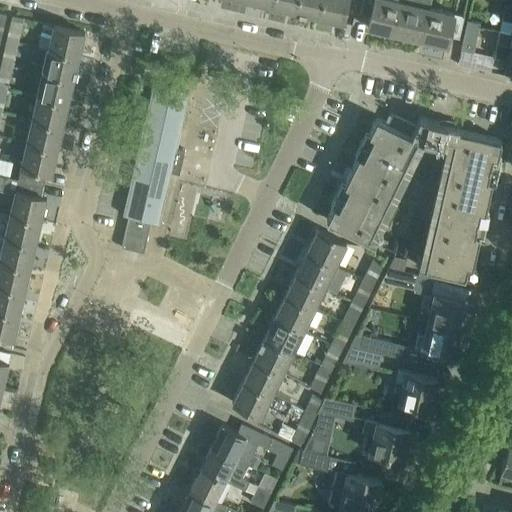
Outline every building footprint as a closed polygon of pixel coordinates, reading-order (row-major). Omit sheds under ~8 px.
[(270,0),(270,5),(293,10),(295,0),(270,0)] [(295,0),(293,10),(317,16),(320,0),(295,0)] [(320,0),(317,16),(342,22),(347,0),(320,0)] [(362,0),(361,4),(372,7),(367,27),(393,33),(400,0),(362,0)] [(400,0),(393,33),(418,38),(423,18),(426,6),(427,0),(400,0)] [(503,18),(500,30),(511,33),(511,5),(505,4),(501,17),(503,18)] [(423,18),(418,38),(446,45),(451,26),(454,13),(426,6),(423,18)] [(6,39),(17,41),(23,17),(12,15),(6,39)] [(479,22),(465,19),(459,48),(472,51),(479,22)] [(83,31),(53,24),(48,48),(79,55),(84,31),(83,31)] [(496,43),(494,55),(511,59),(511,33),(500,30),(497,43),(496,43)] [(17,41),(6,39),(1,62),(12,65),(17,41)] [(79,55),(48,48),(42,72),(73,79),(79,55)] [(12,65),(1,62),(0,65),(0,86),(6,88),(12,65)] [(73,79),(42,72),(37,95),(68,102),(73,79)] [(179,173),(184,149),(176,147),(189,91),(153,82),(123,214),(128,215),(121,246),(144,252),(151,220),(159,222),(170,171),(179,173)] [(68,102),(37,95),(31,118),(62,125),(68,102)] [(415,124),(390,111),(385,121),(376,117),(369,132),(374,134),(363,156),(358,154),(344,182),(349,184),(338,206),(334,204),(326,219),(374,242),(375,241),(367,237),(415,137),(441,144),(441,143),(442,136),(449,137),(449,139),(452,140),(425,265),(418,264),(417,265),(464,275),(467,263),(472,264),(479,233),(474,232),(479,208),(484,209),(492,179),(487,177),(492,154),(497,155),(501,139),(458,129),(459,126),(420,117),(419,116),(415,124)] [(62,125),(31,118),(26,142),(57,149),(62,125)] [(57,149),(26,142),(18,177),(43,183),(46,172),(51,173),(57,149)] [(13,161),(0,157),(0,173),(10,175),(13,161)] [(46,196),(41,195),(43,183),(18,177),(15,189),(9,213),(41,220),(46,196)] [(41,220),(9,213),(4,236),(35,244),(41,220)] [(346,242),(317,228),(306,250),(335,265),(346,242)] [(35,244),(4,236),(0,253),(0,260),(30,268),(35,244)] [(335,265),(306,250),(295,272),(324,286),(335,265)] [(373,256),(362,278),(373,283),(384,261),(373,256)] [(30,268),(0,260),(0,285),(24,291),(30,268)] [(340,286),(347,269),(337,265),(330,282),(340,286)] [(404,270),(388,266),(382,278),(414,286),(417,273),(404,270)] [(324,286),(295,272),(284,294),(314,308),(324,286)] [(362,305),(373,283),(362,278),(352,300),(362,305)] [(24,291),(0,285),(0,310),(19,315),(24,291)] [(473,302),(429,292),(426,305),(435,307),(432,320),(428,319),(428,320),(467,329),(473,302)] [(314,308),(284,294),(274,314),(303,329),(314,308)] [(362,305),(352,300),(341,321),(352,327),(362,305)] [(0,344),(11,347),(19,315),(0,310),(0,344)] [(303,329),(274,314),(264,336),(293,350),(303,329)] [(425,333),(416,331),(413,346),(457,356),(464,329),(467,329),(428,320),(425,333)] [(352,327),(341,321),(331,342),(341,347),(331,369),(352,327)] [(356,332),(350,344),(389,353),(392,341),(356,332)] [(293,350),(264,336),(253,357),(282,372),(293,350)] [(341,347),(331,342),(320,364),(331,369),(341,347)] [(381,352),(350,344),(342,361),(378,369),(381,352)] [(9,352),(0,350),(0,384),(2,386),(8,362),(7,361),(9,352)] [(282,372),(253,357),(242,380),(271,394),(282,372)] [(331,369),(320,364),(309,386),(320,391),(331,369)] [(430,408),(437,377),(396,367),(393,380),(402,382),(398,401),(430,408)] [(271,394),(242,380),(232,401),(261,415),(271,394)] [(313,415),(316,410),(321,398),(312,394),(304,410),(313,415)] [(352,419),(355,404),(324,396),(316,410),(352,419)] [(315,416),(304,411),(290,440),(302,446),(310,429),(315,416)] [(409,428),(364,417),(361,431),(369,433),(365,450),(402,459),(409,428)] [(222,423),(211,445),(247,463),(255,467),(260,457),(252,453),(258,442),(266,446),(266,447),(277,452),(280,454),(287,458),(293,447),(259,430),(241,422),(237,430),(222,423)] [(302,446),(302,448),(325,454),(330,434),(310,429),(302,446)] [(511,445),(508,444),(500,471),(511,474),(511,445)] [(211,445),(200,467),(215,475),(223,479),(224,478),(245,488),(249,479),(241,476),(247,463),(211,445)] [(277,452),(272,463),(282,469),(287,458),(280,454),(277,452)] [(223,479),(200,467),(190,488),(213,500),(223,479)] [(335,468),(327,499),(373,510),(381,479),(335,468)] [(253,492),(253,493),(267,500),(271,492),(257,485),(253,492)] [(223,511),(227,506),(213,500),(190,488),(179,510),(183,511),(223,511)] [(267,500),(253,493),(249,501),(263,507),(267,500)] [(273,499),(267,511),(294,511),(296,505),(273,499)] [(500,509),(499,511),(511,511),(511,503),(510,511),(500,509)]
